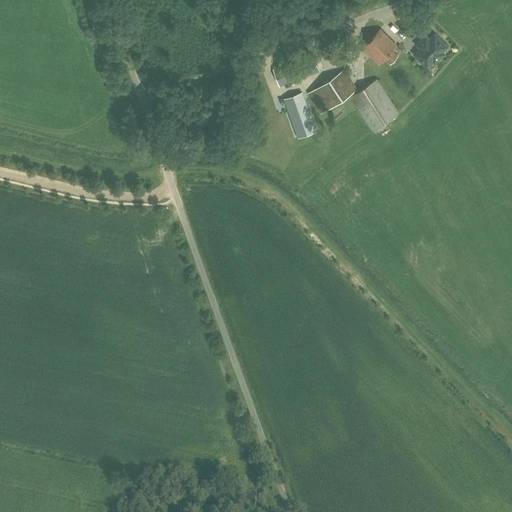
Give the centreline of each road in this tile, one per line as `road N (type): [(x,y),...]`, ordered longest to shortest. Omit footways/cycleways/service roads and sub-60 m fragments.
road 1 (track): [(0,150),(118,175),(221,172),(271,192),(511,440)]
road 2 (unclassified): [(288,511),(142,100)]
road 3 (unclassified): [(142,100),(341,26)]
road 4 (track): [(173,190),(98,195),(0,172)]
road 5 (track): [(0,125),(158,147)]
road 6 (track): [(283,168),(247,153),(158,147)]
